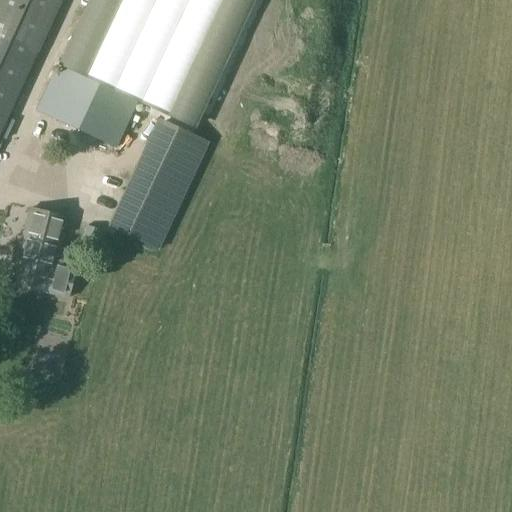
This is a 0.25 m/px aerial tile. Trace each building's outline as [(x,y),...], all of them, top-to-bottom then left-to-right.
[(0,0),(0,124),(57,0),(0,0)] [(51,82),(37,112),(116,150),(186,0),(92,0),(54,83),(51,82)] [(113,229),(120,232),(158,250),(187,186),(142,166),(140,170),(136,180),(126,200),(117,220),(113,229)] [(81,205),(86,181),(73,178),(68,202),(81,205)] [(58,257),(67,220),(28,210),(18,250),(22,252),(13,286),(45,294),(66,299),(73,272),(63,269),(66,259),(58,257)] [(38,313),(32,349),(60,353),(65,317),(38,313)]
